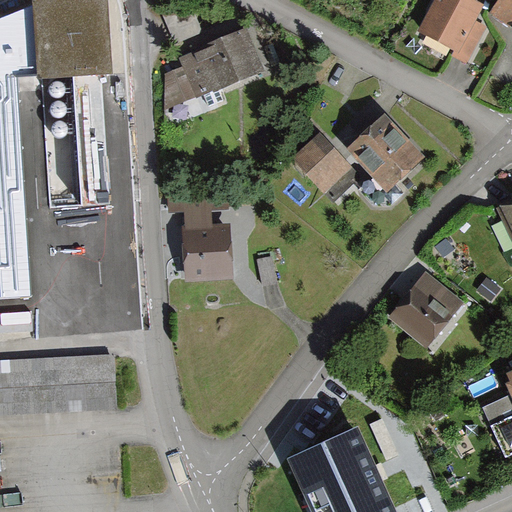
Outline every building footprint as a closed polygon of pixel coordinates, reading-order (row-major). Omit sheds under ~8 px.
[(82,0),(60,0),(0,25),(0,187),(44,185),(38,80),(103,76),(99,4),(82,0)] [(443,0),(425,32),(451,48),(480,0),(443,0)] [(511,0),(499,0),(494,9),(511,20),(511,0)] [(198,97),(263,75),(248,30),(182,53),(198,97)] [(188,99),(177,69),(163,74),(173,104),(188,99)] [(115,282),(103,76),(38,80),(44,185),(50,288),(69,287),(71,329),(127,326),(124,281),(115,282)] [(379,115),(350,145),(390,184),(419,154),(379,115)] [(327,196),(352,174),(318,137),(293,159),(327,196)] [(511,201),(500,207),(511,235),(511,201)] [(181,211),(184,277),(229,275),(227,224),(206,225),(206,210),(181,211)] [(22,213),(0,213),(0,271),(25,271),(22,213)] [(271,256),(256,260),(262,284),(277,280),(271,256)] [(393,316),(425,341),(455,302),(423,278),(393,316)] [(110,360),(0,365),(0,413),(113,408),(110,360)] [(290,468),(310,511),(393,511),(359,436),(290,468)]
